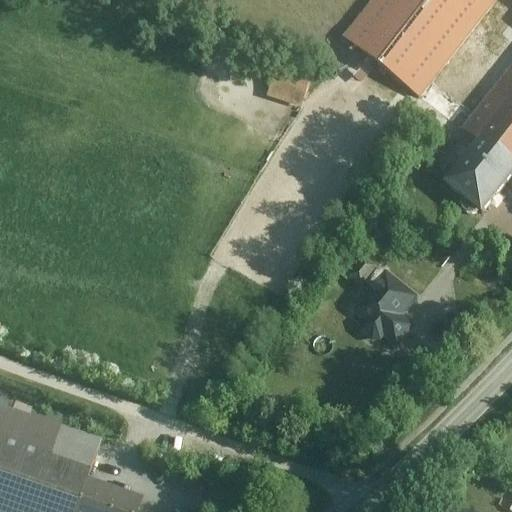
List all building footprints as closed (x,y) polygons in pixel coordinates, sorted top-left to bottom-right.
[(381,0),(351,40),(424,96),(497,0),(381,0)] [(511,16),(501,30),(511,39),(511,16)] [(280,70),(271,97),(303,107),(312,80),(280,70)] [(511,78),(470,132),(486,144),(454,184),(495,216),(511,193),(511,78)] [(424,302),(392,276),(360,316),(373,326),(369,331),(371,337),(382,346),(388,345),(392,339),(408,352),(423,334),(408,322),(424,302)] [(96,511),(103,493),(92,490),(98,473),(0,439),(0,511),(96,511)] [(156,511),(157,511),(103,493),(96,511),(156,511)]
